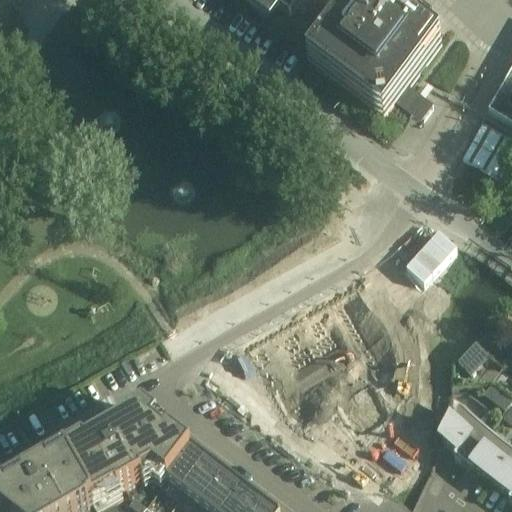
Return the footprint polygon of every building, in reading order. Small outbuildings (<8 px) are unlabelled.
[(275,21),(321,55),(329,44),(295,18),(308,0),(233,0),(270,28),(275,21)] [(397,103),(405,92),(436,50),(369,0),(361,0),(329,44),(321,55),(312,68),(383,121),(392,109),(397,103)] [(511,75),(488,118),(511,131),(511,75)] [(288,336),(253,356),(270,385),(275,382),(296,420),(381,371),(338,296),(283,328),(288,336)] [(265,511),(264,511),(262,509),(258,506),(255,504),(252,502),(249,499),(245,496),(242,493),(239,492),(237,490),(234,488),(232,486),(228,483),(222,479),(210,469),(206,466),(202,463),(199,461),(196,458),(192,456),(191,455),(169,438),(164,440),(157,436),(156,428),(155,428),(157,425),(143,414),(127,423),(129,425),(85,451),(83,448),(65,458),(67,461),(62,464),(60,461),(44,470),(46,473),(20,488),(18,485),(3,494),(4,497),(0,498),(0,511),(265,511)] [(463,471),(487,439),(458,418),(442,451),(457,462),(454,465),(463,471)] [(492,489),(511,462),(511,458),(487,439),(463,471),(471,478),(473,474),(492,489)] [(511,508),(511,462),(492,489),(511,503),(508,506),(511,508)]
